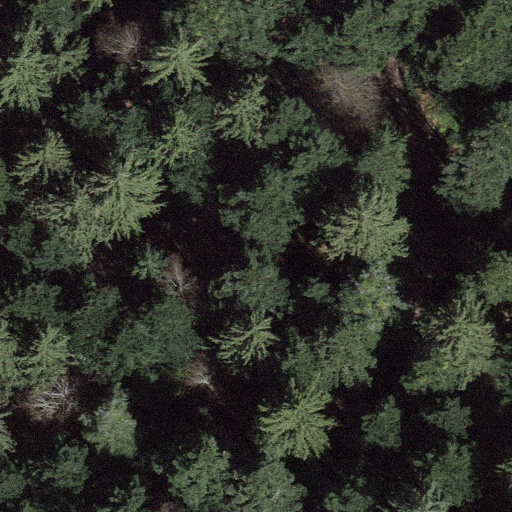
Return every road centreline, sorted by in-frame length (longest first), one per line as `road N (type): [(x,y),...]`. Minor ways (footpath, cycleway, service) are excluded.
road 1 (track): [(369,0),(427,215),(365,410)]
road 2 (track): [(511,324),(451,341),(365,410)]
